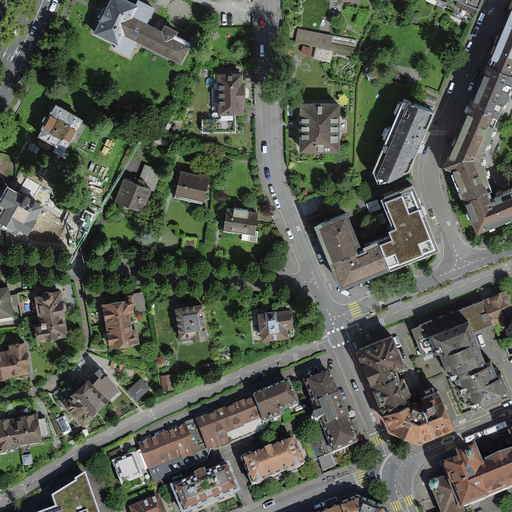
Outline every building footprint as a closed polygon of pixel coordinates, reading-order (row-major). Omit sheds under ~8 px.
[(134,0),(133,3),(126,0),(109,0),(103,13),(94,34),(116,44),(113,49),(128,56),(135,41),(180,62),(189,43),(174,35),(176,31),(163,25),(161,30),(147,24),(155,8),(138,0),(134,0)] [(446,0),(474,12),(479,0),(446,0)] [(511,4),(494,47),(488,60),(511,70),(511,4)] [(295,44),(316,48),(314,60),(331,63),(333,53),(354,57),(357,40),(298,30),(295,44)] [(460,125),(453,142),(477,152),(511,71),(511,70),(488,60),(460,125)] [(240,80),(240,70),(215,71),(217,112),(241,111),(241,105),(244,104),(243,80),(240,80)] [(380,178),(408,168),(427,122),(433,109),(403,97),(372,170),(380,178)] [(60,152),(79,116),(47,100),(29,136),(60,152)] [(339,100),(298,100),(298,125),(298,148),(339,148),(339,100)] [(443,162),(450,165),(454,174),(462,195),(485,185),(489,184),(477,152),(453,142),(443,162)] [(179,171),(173,195),(187,198),(186,202),(201,205),(207,177),(179,171)] [(113,199),(140,211),(150,189),(123,177),(113,199)] [(343,210),(313,221),(324,249),(344,275),(352,272),(406,251),(432,241),(421,214),(409,182),(381,193),(392,221),(395,220),(399,229),(390,233),(389,230),(361,241),(363,245),(353,249),(349,239),(354,238),(343,210)] [(511,183),(488,193),(485,185),(462,195),(475,227),(497,218),(511,211),(511,183)] [(11,224),(32,236),(52,237),(61,221),(73,228),(80,217),(43,195),(38,204),(19,192),(17,195),(4,188),(0,194),(0,203),(2,205),(0,209),(0,220),(10,227),(11,224)] [(256,211),(225,207),(221,230),(253,234),(256,211)] [(0,318),(11,317),(7,287),(0,287),(0,318)] [(40,294),(33,295),(36,323),(31,324),(34,339),(65,335),(63,322),(58,322),(58,316),(61,315),(57,288),(40,290),(40,294)] [(511,300),(507,288),(483,298),(493,322),(511,314),(511,300)] [(137,343),(135,327),(128,328),(125,314),(132,313),(129,298),(101,302),(108,347),(137,343)] [(493,322),(483,298),(409,326),(421,356),(437,349),(443,365),(447,374),(456,370),(483,360),(480,351),(474,335),(472,331),(477,329),(482,327),(487,324),(493,322)] [(201,303),(174,307),(179,343),(206,339),(201,303)] [(259,330),(259,338),(286,336),(285,326),(290,325),(289,308),(256,310),(258,330),(259,330)] [(354,346),(368,382),(393,373),(389,363),(399,359),(389,333),(354,346)] [(0,350),(0,378),(5,378),(4,375),(27,372),(22,342),(5,345),(6,349),(0,350)] [(495,373),(489,357),(483,360),(456,370),(462,386),(466,384),(495,373)] [(114,389),(95,369),(81,381),(99,402),(114,389)] [(495,373),(466,384),(475,405),(509,392),(501,371),(495,373)] [(172,386),(170,373),(160,375),(163,388),(172,386)] [(301,383),(310,404),(335,395),(327,373),(301,383)] [(368,382),(378,409),(404,399),(401,393),(407,390),(402,378),(396,380),(393,373),(368,382)] [(137,401),(151,388),(142,378),(128,391),(137,401)] [(60,403),(80,425),(91,415),(88,412),(99,402),(81,381),(67,394),(69,396),(60,403)] [(268,391),(248,398),(256,420),(258,424),(278,416),(276,411),(294,404),(285,384),(268,391)] [(423,403),(419,405),(431,433),(451,425),(435,387),(419,394),(423,403)] [(319,429),(344,420),(346,419),(337,394),(335,395),(310,404),(319,429)] [(248,398),(193,420),(205,451),(226,443),(222,434),(256,420),(248,398)] [(431,433),(419,405),(406,404),(404,399),(378,409),(385,426),(415,439),(431,433)] [(37,415),(0,420),(0,451),(4,451),(4,448),(14,446),(13,442),(17,441),(17,445),(42,441),(37,415)] [(319,429),(328,453),(353,444),(344,420),(319,429)] [(182,425),(136,443),(153,484),(198,466),(182,425)] [(511,511),(511,427),(437,455),(423,464),(415,479),(414,495),(420,511),(511,511)] [(294,439),(241,460),(251,485),(278,475),(304,465),(294,439)] [(118,486),(140,477),(131,453),(108,462),(118,486)] [(170,487),(180,511),(193,511),(212,505),(241,493),(229,463),(170,487)] [(57,507),(48,511),(47,511),(99,511),(86,472),(74,480),(76,482),(52,496),(57,507)] [(129,511),(165,511),(159,497),(128,509),(129,511)] [(352,501),(333,508),(335,511),(384,511),(385,511),(366,506),(352,501)]
